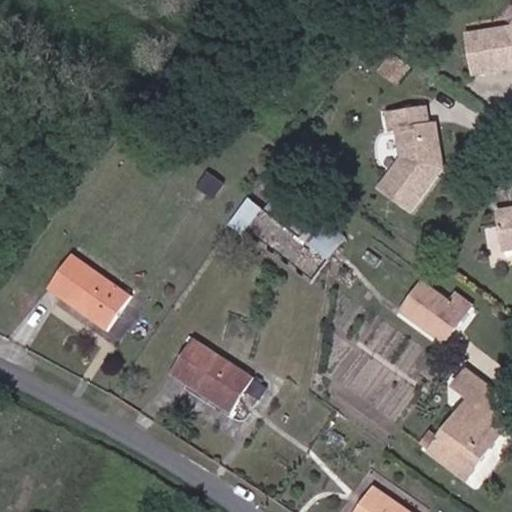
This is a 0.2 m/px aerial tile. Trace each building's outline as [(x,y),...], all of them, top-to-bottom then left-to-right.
[(511,25),(511,26),(469,33),(476,72),(511,66),(511,25)] [(427,121),(425,106),(387,111),(390,129),(398,129),(402,153),(377,188),(409,212),(442,167),(435,122),(427,121)] [(333,195),(302,239),(330,260),(362,215),(333,195)] [(250,198),(231,224),(310,285),(330,260),(302,239),(250,198)] [(511,208),(496,211),(502,249),(511,248),(511,208)] [(107,329),(131,296),(73,255),(49,289),(107,329)] [(444,342),(472,305),(457,295),(450,303),(424,284),(404,311),(444,342)] [(232,413),(254,379),(194,338),(171,372),(232,413)] [(484,404),(494,391),(465,370),(453,387),(470,399),(431,452),(468,480),(510,424),(498,415),(484,404)] [(508,401),(494,391),(484,404),(498,415),(508,401)] [(412,511),(375,486),(356,511),(412,511)]
